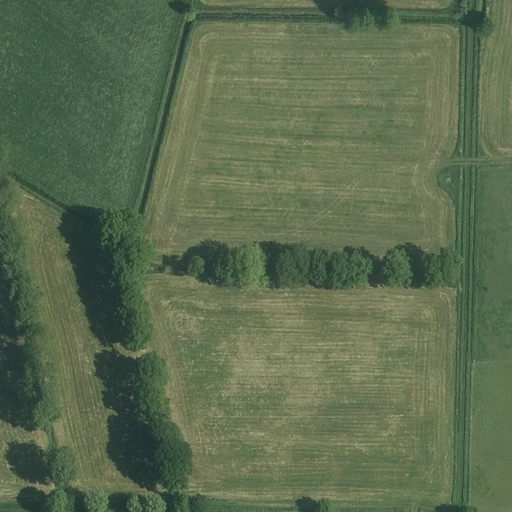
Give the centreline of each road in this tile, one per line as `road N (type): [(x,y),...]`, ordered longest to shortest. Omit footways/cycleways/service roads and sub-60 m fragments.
road 1 (track): [(458,511),(472,0)]
road 2 (track): [(0,500),(429,511)]
